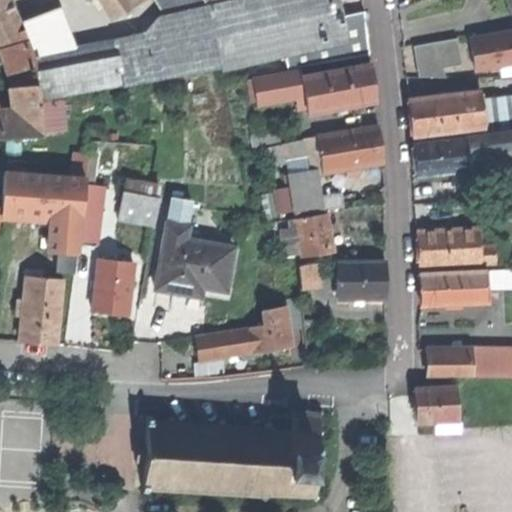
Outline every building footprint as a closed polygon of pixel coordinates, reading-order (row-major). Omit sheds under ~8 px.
[(0,138),(42,140),(30,56),(24,30),(21,32),(7,0),(0,0),(0,45),(12,87),(11,88),(16,112),(0,116),(0,138)] [(135,5),(143,0),(100,0),(112,19),(130,8),(132,11),(136,8),(135,5)] [(153,0),(162,14),(204,4),(203,0),(153,0)] [(341,6),(339,0),(230,0),(207,5),(222,69),(300,51),(303,63),(345,56),(342,42),(349,40),(343,16),(341,6)] [(30,56),(35,55),(38,100),(121,84),(151,79),(152,80),(221,68),(205,6),(159,17),(143,34),(72,47),(57,8),(22,21),(24,30),(30,56)] [(364,12),(343,16),(349,40),(352,56),(369,53),(364,12)] [(476,72),(511,65),(511,32),(470,40),(473,56),(476,72)] [(458,38),(412,45),(419,76),(445,78),(442,68),(463,64),(458,38)] [(371,63),(301,76),(300,70),(254,79),(257,102),(304,93),(308,114),(364,102),(375,100),(371,63)] [(414,137),(486,128),(483,101),(482,92),(410,100),(412,118),(414,137)] [(487,133),(511,130),(511,96),(483,101),(486,128),(487,133)] [(317,135),(306,138),(308,153),(320,152),(323,173),(371,165),(383,163),(378,125),(317,135)] [(253,148),(279,142),(276,129),(250,134),(253,148)] [(511,130),(466,136),(467,139),(414,146),(416,163),(418,176),(472,171),(511,160),(511,130)] [(57,273),(73,275),(77,245),(85,185),(87,170),(89,155),(76,154),(73,179),(4,175),(3,215),(62,219),(57,273)] [(313,158),(307,159),(309,171),(288,175),(294,210),(321,206),(313,158)] [(103,187),(85,185),(77,245),(96,247),(103,187)] [(124,191),(121,205),(156,211),(159,197),(124,191)] [(153,226),(156,211),(121,205),(118,219),(153,226)] [(330,233),(325,213),(289,221),(291,231),(281,233),(284,246),(300,243),(304,260),(334,252),(330,233)] [(166,222),(164,235),(184,239),(186,226),(166,222)] [(420,267),(495,263),(495,245),(480,246),(480,228),(419,231),(419,245),(420,267)] [(192,285),(224,291),(232,248),(184,239),(164,235),(155,288),(169,291),(191,295),(192,285)] [(108,312),(126,314),(132,262),(97,259),(95,279),(94,291),(92,310),(108,312)] [(386,287),(385,260),(337,261),(337,299),(386,298),(386,287)] [(301,288),(319,286),(317,263),(299,265),(301,288)] [(511,269),(487,270),(486,271),(487,287),(511,286),(511,269)] [(487,287),(486,271),(420,274),(421,288),(422,305),(487,302),(487,287)] [(57,346),(63,280),(26,277),(19,342),(25,342),(57,346)] [(304,325),(301,294),(283,300),(284,307),(263,310),(265,325),(202,337),(203,350),(205,360),(255,352),(291,344),(288,328),(304,325)] [(432,377),(511,377),(511,348),(476,351),(432,350),(432,360),(432,377)] [(438,429),(459,429),(456,386),(415,388),(416,405),(417,420),(428,419),(428,424),(437,425),(438,429)] [(318,497),(314,493),(315,479),(321,480),(322,474),(316,474),(317,455),(323,456),(324,450),(317,449),(318,435),(322,435),(322,432),(319,432),(320,414),(308,413),(308,409),(306,409),(306,413),(296,412),(291,410),(287,414),(290,416),(269,415),(269,424),(265,423),(265,429),(224,426),(224,420),(219,420),(219,425),(174,423),(174,419),(169,418),(169,422),(152,421),(152,416),(147,416),(146,445),(137,445),(137,462),(145,463),(143,492),(149,493),(149,488),(261,494),(261,500),(266,500),(267,493),(310,495),(315,500),(318,497)] [(387,460),(400,459),(399,437),(386,438),(387,460)]
